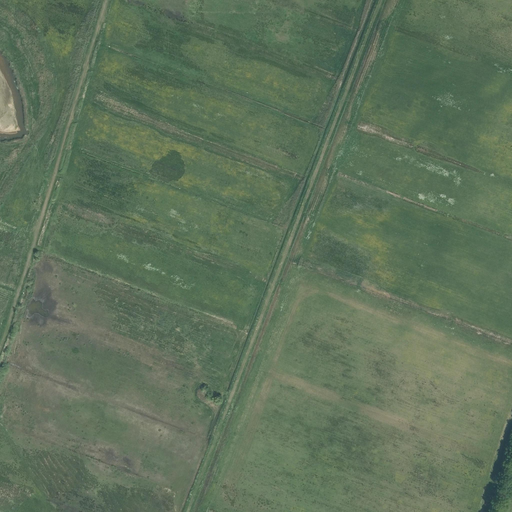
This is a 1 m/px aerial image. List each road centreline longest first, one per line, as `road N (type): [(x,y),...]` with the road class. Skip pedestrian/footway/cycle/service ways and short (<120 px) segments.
road 1 (track): [(186,511),(379,0)]
road 2 (track): [(104,0),(0,345)]
